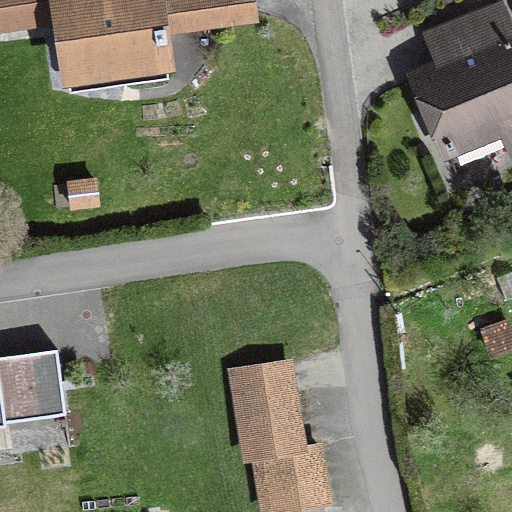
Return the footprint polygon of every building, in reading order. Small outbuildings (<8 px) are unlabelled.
[(58,1),(59,1),(59,0),(0,0),(0,37),(62,27),(58,1)] [(66,0),(59,1),(58,1),(62,27),(70,91),(166,76),(162,42),(167,42),(165,26),(160,26),(157,4),(156,0),(66,0)] [(511,122),(511,42),(510,37),(415,76),(446,150),(511,122)] [(0,419),(64,412),(57,349),(0,356),(0,419)] [(261,455),(270,510),(326,500),(317,444),(301,447),(287,362),(235,371),(249,457),(261,455)]
